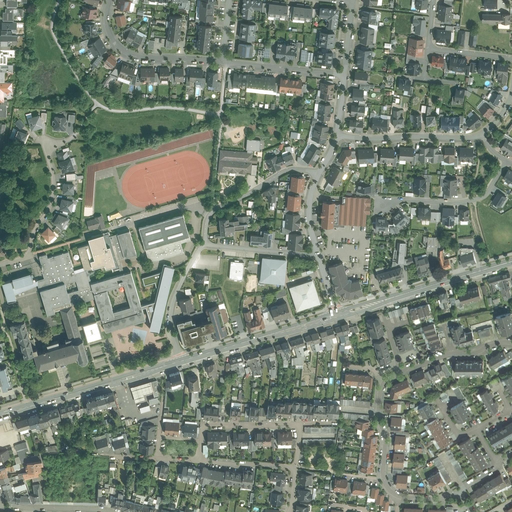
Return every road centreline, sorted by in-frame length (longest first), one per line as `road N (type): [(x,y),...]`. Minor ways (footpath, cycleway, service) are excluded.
road 1 (primary): [(0,416),(181,361)]
road 2 (primary): [(336,316),(511,262)]
road 3 (unclassified): [(0,264),(28,255),(52,193),(47,151),(75,135)]
road 4 (primary): [(181,361),(336,316)]
road 5 (residential): [(222,61),(126,52),(109,34),(109,0)]
road 6 (residential): [(319,173),(285,171),(213,210),(201,244)]
road 7 (residential): [(507,161),(480,198),(382,205)]
road 8 (residential): [(481,134),(337,135)]
road 9 (residential): [(201,244),(173,302),(170,325),(181,361)]
road 10 (residential): [(344,75),(222,61)]
road 11 (residential): [(398,495),(382,478),(382,381)]
